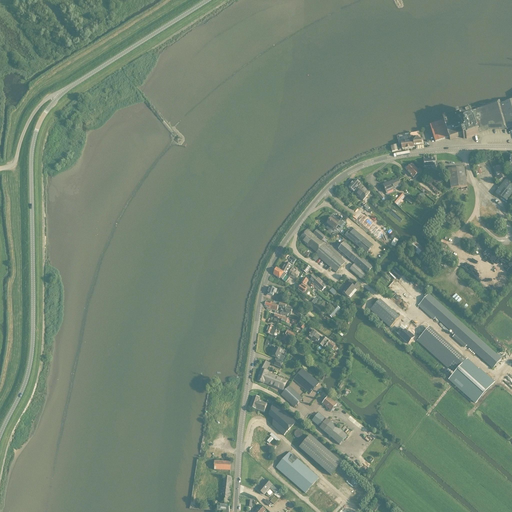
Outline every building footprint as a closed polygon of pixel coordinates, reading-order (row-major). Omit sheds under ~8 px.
[(444,122),(430,126),(434,136),(435,142),(449,138),(450,140),(463,136),(464,139),(466,138),(467,139),(478,135),(478,134),(490,129),(507,129),(507,130),(511,128),(511,101),(500,105),(499,101),(444,120),(444,122)] [(415,137),(409,138),(410,142),(414,141),(414,145),(421,144),(421,141),(421,140),(417,137),(415,137)] [(404,142),(401,143),(401,144),(402,149),(403,149),(414,147),(414,145),(414,141),(410,142),(409,138),(404,139),(404,142)] [(432,169),(436,168),(435,159),(424,160),(425,168),(431,167),(432,169)] [(413,178),(420,172),(412,164),(408,168),(407,166),(405,168),(413,178)] [(496,194),(507,201),(509,198),(511,199),(511,190),(508,178),(502,166),(494,169),(496,173),(498,177),(496,177),(498,181),(499,181),(501,185),(502,186),(496,194)] [(451,189),(460,188),(460,190),(467,189),(467,187),(464,167),(448,169),(451,189)] [(349,188),(354,192),(361,184),(356,180),(349,188)] [(395,189),(401,186),(398,180),(389,184),(389,183),(383,185),(387,193),(395,190),(395,189)] [(370,193),(361,184),(354,192),(363,201),(370,193)] [(440,191),(433,184),(430,188),(437,194),(440,191)] [(401,193),(394,203),(398,206),(406,197),(401,193)] [(334,230),(340,222),(336,218),(335,219),(332,217),(326,224),(334,230)] [(383,231),(370,221),(365,227),(377,237),(383,231)] [(300,238),(316,253),(324,244),(316,238),(317,237),(322,241),(325,237),(317,230),(313,235),(307,230),(300,238)] [(366,254),(373,246),(354,230),(351,233),(349,231),(345,236),(366,254)] [(339,250),(355,264),(367,274),(373,267),(345,243),(346,241),(344,239),(340,244),(342,246),(339,250)] [(422,258),(427,252),(415,242),(410,249),(422,258)] [(327,247),(318,257),(336,273),(345,263),(327,247)] [(286,274),(287,273),(288,272),(290,273),(288,276),(289,276),(292,269),(294,267),(286,263),(281,271),(286,274)] [(306,265),(302,270),(307,273),(310,268),(306,265)] [(350,270),(362,280),(366,275),(354,265),(350,270)] [(424,269),(428,273),(428,272),(432,275),(435,271),(427,265),(424,269)] [(284,273),(276,268),(274,275),(280,279),(286,283),(290,278),(284,273)] [(292,269),(289,276),(295,280),(300,274),(292,269)] [(314,285),(315,284),(320,289),(322,291),(325,288),(313,276),(310,279),(313,282),(312,284),(314,285)] [(308,289),(304,287),(308,281),(304,278),(301,283),(303,285),(302,286),(302,285),(298,291),(304,295),(308,289)] [(355,282),(354,283),(352,286),(350,283),(342,292),(348,297),(356,289),(357,290),(359,286),(355,282)] [(270,287),(267,295),(271,296),(273,296),(274,294),(275,294),(277,295),(279,290),(278,290),(274,289),(270,287)] [(424,307),(459,339),(457,341),(459,342),(461,340),(493,369),(502,359),(468,329),(428,293),(425,296),(426,298),(418,306),(422,310),(424,307)] [(386,324),(395,314),(380,300),(371,311),(386,324)] [(266,301),(264,307),(267,308),(266,310),(268,310),(268,309),(271,309),(273,303),(266,301)] [(273,303),(271,309),(276,311),(275,313),(276,313),(277,311),(278,307),(279,305),(277,305),(278,303),(274,301),(273,303)] [(282,311),(282,313),(281,312),(281,313),(277,311),(276,313),(283,315),(286,306),(280,304),(279,305),(278,307),(281,308),(281,311),(282,311)] [(287,306),(285,313),(284,315),(288,317),(288,314),(291,315),(293,308),(287,306)] [(337,307),(329,316),(331,318),(332,318),(333,316),(335,315),(340,309),(337,307)] [(314,317),(309,312),(306,316),(311,321),(314,317)] [(274,319),(273,322),(275,323),(277,320),(286,323),(285,325),(290,327),(291,325),(289,324),(290,322),(292,323),(292,324),(296,325),(296,324),(297,321),(288,318),(288,319),(275,315),(273,319),(274,319)] [(265,333),(270,335),(269,337),(271,337),(271,338),(275,340),(276,337),(274,336),(276,332),(272,330),(272,331),(267,329),(265,333)] [(308,336),(313,339),(317,334),(310,329),(309,332),(311,333),(308,336)] [(395,332),(408,344),(415,337),(411,334),(410,335),(405,330),(404,332),(402,329),(397,334),(395,332)] [(285,335),(283,337),(287,340),(289,337),(294,340),(296,335),(289,331),(288,331),(286,335),(285,335)] [(317,334),(313,339),(317,343),(318,342),(319,343),(323,337),(323,338),(317,334)] [(326,348),(327,346),(335,351),(337,347),(335,346),(330,342),(323,337),(319,343),(319,344),(323,347),(324,346),(326,348)] [(272,356),(279,359),(283,351),(275,348),(272,356)] [(454,374),(449,380),(460,391),(461,390),(476,404),(495,383),(479,368),(479,369),(467,359),(466,361),(463,358),(451,371),(454,374)] [(276,360),(274,366),(281,369),(283,363),(276,360)] [(284,392),(281,395),(295,408),(303,399),(286,383),(287,382),(268,374),(268,373),(265,371),(270,364),(264,362),(260,369),(262,370),(257,381),(264,384),(264,383),(283,391),(284,392)] [(310,394),(319,384),(302,369),(293,380),(310,394)] [(254,397),(250,408),(256,410),(265,413),(266,408),(268,405),(259,401),(260,399),(254,397)] [(328,397),(322,404),(330,411),(331,412),(337,405),(328,397)] [(284,436),(296,422),(274,403),(269,416),(274,420),(273,421),(273,426),(284,436)] [(318,413),(312,421),(320,428),(340,445),(347,437),(347,436),(328,420),(328,419),(327,420),(318,413)] [(305,454),(311,447),(304,441),(298,448),(305,454)] [(318,453),(311,447),(305,454),(312,461),(317,455),(318,453)] [(317,455),(326,463),(327,464),(329,461),(329,462),(332,458),(322,449),(318,453),(317,455)] [(319,478),(290,452),(276,468),(305,494),(319,478)] [(329,475),(336,467),(329,462),(329,461),(327,464),(326,463),(322,469),(329,475)] [(231,471),(231,463),(215,462),(215,470),(231,471)] [(340,471),(336,467),(329,475),(338,482),(344,475),(345,473),(341,469),(340,471)] [(351,481),(344,475),(338,482),(345,488),(351,481)] [(230,503),(232,477),(224,477),(222,502),(230,503)] [(272,486),(266,480),(263,483),(263,484),(258,490),(264,495),(272,486)] [(332,511),(335,509),(315,492),(308,501),(320,511),(332,511)]
